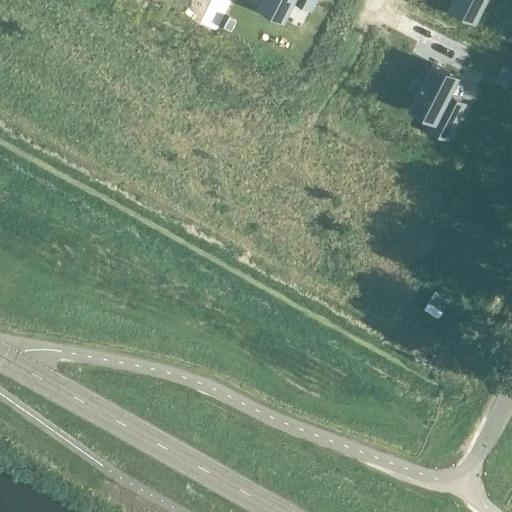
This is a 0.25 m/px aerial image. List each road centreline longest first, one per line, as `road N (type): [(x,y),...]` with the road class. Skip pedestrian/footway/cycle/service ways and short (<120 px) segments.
road 1 (unclassified): [(462,478),(422,476),(172,377),(0,356)]
road 2 (tertiary): [(271,511),(0,356)]
